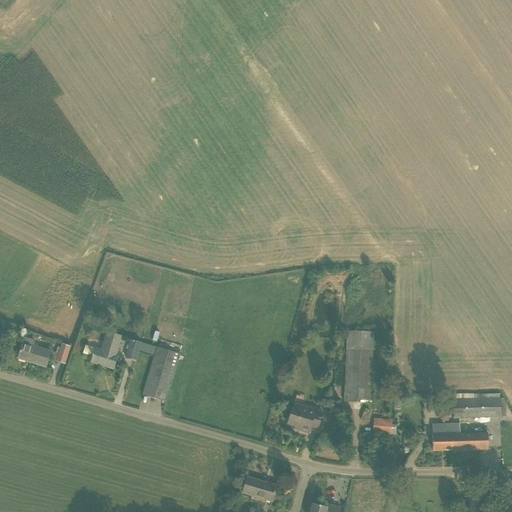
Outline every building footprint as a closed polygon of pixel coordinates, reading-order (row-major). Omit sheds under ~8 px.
[(0,329),(7,332),(10,324),(1,321),(0,324),(0,329)] [(102,350),(95,348),(91,362),(113,369),(117,355),(116,354),(121,337),(107,332),(102,350)] [(71,346),(61,343),(58,354),(32,346),(34,341),(24,338),(18,359),(45,367),(48,358),(56,360),(65,364),(71,346)] [(136,360),(141,342),(131,339),(125,357),(136,360)] [(370,403),(374,341),(348,340),(344,401),(370,403)] [(156,347),(142,395),(165,402),(179,354),(156,347)] [(500,398),(474,399),(474,417),(501,416),(500,398)] [(454,418),(474,417),(474,399),(453,400),(454,418)] [(316,431),(322,413),(293,404),(287,424),(302,428),(301,430),(309,433),(310,429),(316,431)] [(392,419),(374,418),(372,434),(391,436),(392,419)] [(459,423),(432,424),(432,451),(452,450),(451,434),(460,434),(459,423)] [(488,449),(487,433),(460,434),(451,434),(452,450),(488,449)] [(247,477),(242,493),(272,501),(276,486),(247,477)]
